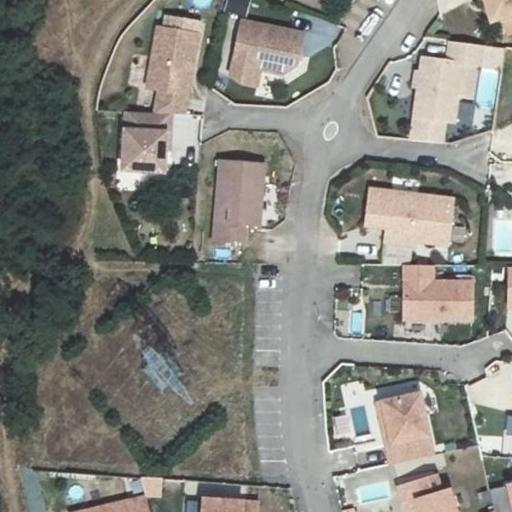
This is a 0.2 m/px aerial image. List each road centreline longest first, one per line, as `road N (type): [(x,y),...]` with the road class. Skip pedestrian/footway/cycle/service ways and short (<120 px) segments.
road 1 (track): [(15,511),(3,337),(32,285),(85,230),(90,78),(135,0)]
road 2 (residential): [(321,511),(300,395),(304,242),(316,162),(342,100),(411,0)]
